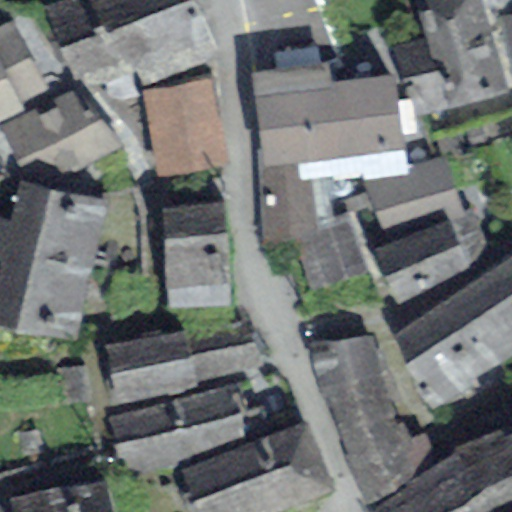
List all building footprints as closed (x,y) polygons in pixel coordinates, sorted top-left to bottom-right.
[(144,87),(214,58),(189,0),(76,0),(49,12),(77,79),(85,75),(91,89),(137,70),(144,87)] [(411,119),(505,96),(481,0),(424,0),(427,10),(417,13),(423,40),(393,47),(411,119)] [(511,77),(511,16),(496,19),(511,77)] [(0,65),(19,105),(47,90),(12,21),(0,25),(0,65)] [(0,120),(22,112),(19,105),(0,65),(0,120)] [(256,151),(258,171),(308,166),(403,152),(391,77),(330,83),(328,65),(250,76),(261,151),(256,151)] [(212,81),(140,94),(156,177),(228,163),(212,81)] [(120,147),(73,91),(0,126),(0,129),(24,177),(40,185),(120,147)] [(438,158),(363,186),(381,230),(458,203),(438,158)] [(310,290),(365,273),(345,222),(318,230),(308,166),(258,171),(263,245),(293,242),(310,290)] [(0,263),(1,264),(0,268),(0,325),(71,341),(106,203),(19,182),(8,222),(0,218),(0,263)] [(223,205),(160,209),(166,311),(229,306),(223,205)] [(471,215),(373,250),(397,304),(468,267),(466,264),(487,248),(471,215)] [(511,257),(457,292),(501,364),(511,357),(511,257)] [(501,364),(457,292),(420,319),(464,396),(478,388),(474,381),(501,364)] [(420,319),(394,338),(429,412),(464,396),(420,319)] [(186,340),(194,384),(262,367),(246,322),(186,340)] [(117,405),(195,390),(194,384),(186,340),(185,333),(106,348),(117,405)] [(304,346),(364,506),(435,458),(423,434),(409,439),(402,423),(395,425),(370,337),(304,346)] [(232,387),(169,404),(184,459),(244,443),(232,387)] [(184,459),(169,404),(106,419),(120,475),(184,459)] [(195,511),(280,511),(332,492),(304,422),(180,472),(195,511)] [(366,511),(485,511),(511,498),(511,450),(505,434),(502,428),(453,448),(455,454),(404,484),(406,488),(366,511)] [(111,511),(102,474),(0,499),(0,511),(111,511)]
